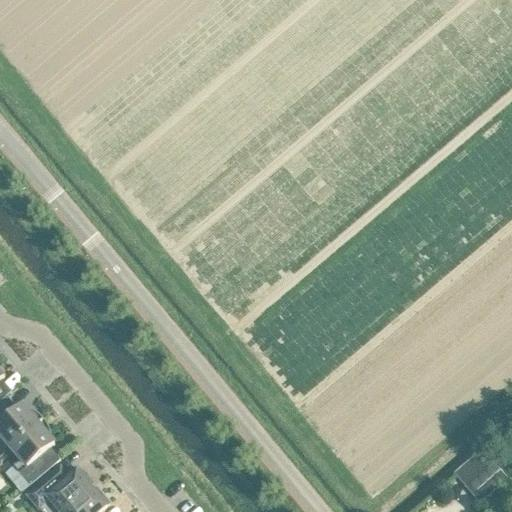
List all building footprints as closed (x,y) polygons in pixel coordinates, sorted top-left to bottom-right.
[(17,411),(6,398),(0,403),(0,437),(11,450),(44,422),(34,413),(22,408),(21,407),(17,411)] [(30,488),(45,475),(61,462),(50,450),(54,447),(54,446),(51,433),(44,422),(11,450),(21,462),(13,468),(30,488)] [(482,503),(505,484),(503,482),(506,479),(493,466),(490,465),(479,454),(457,474),(482,503)] [(66,511),(92,491),(85,483),(88,481),(80,470),(69,479),(61,469),(37,489),(27,498),(38,511),(39,511),(41,511),(66,511)] [(98,498),(92,491),(66,511),(103,511),(110,506),(101,496),(98,498)]
